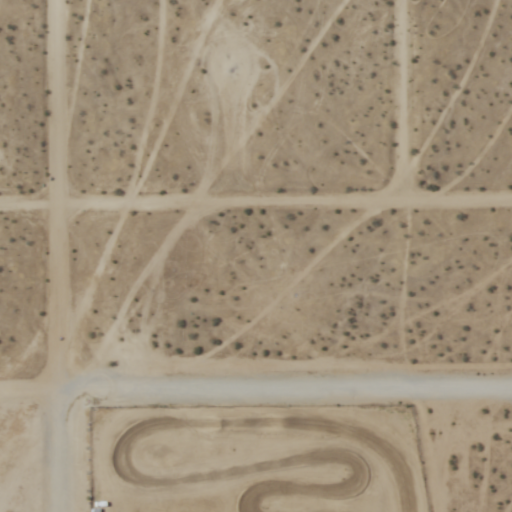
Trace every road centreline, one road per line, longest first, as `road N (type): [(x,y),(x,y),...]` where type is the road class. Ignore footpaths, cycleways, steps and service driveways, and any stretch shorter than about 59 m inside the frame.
road 1 (track): [(511,205),(0,210)]
road 2 (track): [(59,511),(55,0)]
road 3 (track): [(511,393),(0,397)]
road 4 (track): [(401,206),(398,0)]
road 5 (track): [(234,209),(233,75)]
